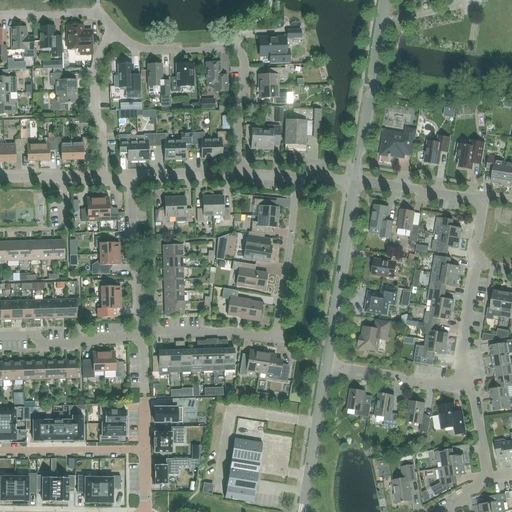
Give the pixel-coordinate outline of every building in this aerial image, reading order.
[(84,29),(84,25),(65,25),(66,50),(79,50),(79,56),(93,56),(92,29),(84,29)] [(52,56),(62,56),(61,40),(55,40),(54,27),(39,27),(40,48),(52,48),(52,56)] [(25,58),(34,57),(34,41),(27,42),(26,28),(11,29),(12,50),(24,50),(25,58)] [(287,38),(301,38),(301,29),(287,30),(287,38)] [(261,56),(286,55),(285,37),(260,38),(261,56)] [(215,89),(215,92),(228,91),(227,75),(221,76),(221,63),(206,63),(206,83),(207,83),(207,87),(215,89)] [(180,87),(194,86),(193,64),(176,64),(176,78),(171,78),(172,92),(180,92),(180,87)] [(133,98),(141,98),(140,80),(133,80),(133,65),(118,66),(118,77),(114,77),(114,87),(118,87),(119,88),(126,88),(126,97),(133,96),(133,98)] [(148,87),(148,93),(160,92),(160,96),(170,96),(169,81),(162,81),(162,65),(147,65),(148,87)] [(258,75),(259,87),(278,86),(278,79),(286,79),(286,68),(273,69),(273,74),(258,75)] [(55,85),(56,92),(77,92),(76,80),(63,80),(63,74),(50,74),(51,85),(55,85)] [(15,88),(14,88),(14,76),(1,77),(1,83),(0,83),(0,94),(16,94),(15,88)] [(279,93),(278,86),(259,87),(259,99),(274,98),(274,104),(287,104),(286,93),(279,93)] [(77,104),(77,92),(56,92),(56,100),(51,100),(52,111),(64,111),(64,104),(77,104)] [(15,99),(16,99),(16,94),(0,94),(0,114),(15,114),(15,99)] [(215,109),(214,99),(200,99),(201,110),(215,109)] [(229,111),(228,103),(218,103),(219,111),(229,111)] [(286,121),(284,151),(304,151),(305,126),(314,127),(314,110),(293,109),(292,121),(286,121)] [(305,126),(305,137),(319,138),(320,110),(314,110),(314,127),(305,126)] [(262,150),(263,130),(263,126),(262,126),(262,125),(258,124),(255,124),(255,126),(245,125),(245,138),(251,138),(251,149),(262,150)] [(263,126),(263,130),(262,150),(273,150),(273,139),(280,139),(280,127),(263,126)] [(38,161),(38,143),(27,144),(27,139),(27,129),(20,129),(20,140),(21,140),(21,152),(27,151),(27,162),(38,161)] [(412,156),(416,130),(406,129),(405,135),(384,132),(381,154),(398,157),(399,154),(412,156)] [(222,145),(230,144),(229,132),(217,132),(217,139),(211,139),(212,159),(212,160),(218,160),(218,159),(222,159),(222,145)] [(55,151),(55,138),(54,138),(54,133),(48,133),(48,138),(44,138),(44,143),(38,143),(38,161),(49,161),(49,151),(55,151)] [(185,146),(193,145),(192,133),(181,133),(181,140),(174,140),(175,160),(185,160),(185,146)] [(212,159),(211,139),(205,139),(204,133),(192,133),(193,145),(201,145),(201,159),(212,159)] [(148,147),(156,147),(155,134),(144,135),(137,136),(137,141),(138,161),(148,161),(148,147)] [(175,160),(174,140),(168,140),(167,134),(155,134),(156,147),(164,146),(164,160),(175,160)] [(128,162),(138,161),(137,141),(137,136),(131,136),(131,135),(119,135),(119,153),(127,153),(128,162)] [(83,142),(72,142),(72,160),(83,160),(83,150),(89,150),(88,137),(83,138),(83,142)] [(448,153),(450,139),(438,137),(437,143),(427,142),(424,162),(439,165),(441,152),(448,153)] [(72,160),(72,142),(61,143),(61,138),(55,138),(55,151),(61,150),(61,161),(72,160)] [(21,140),(20,140),(15,140),(15,144),(4,144),(4,162),(15,162),(15,152),(21,152),(21,140)] [(481,165),(484,143),(469,140),(469,146),(458,144),(456,159),(459,160),(458,167),(472,170),(473,164),(481,165)] [(501,185),(505,163),(499,162),(499,157),(489,156),(486,168),(493,169),(491,182),(501,184),(501,185)] [(511,164),(505,163),(501,185),(511,187),(511,183),(511,159),(511,164)] [(213,216),(213,196),(202,197),(202,209),(197,209),(197,222),(203,222),(203,216),(213,216)] [(223,196),(213,196),(213,216),(223,216),(224,221),(230,221),(230,208),(224,208),(223,196)] [(175,217),(175,197),(164,198),(165,210),(155,211),(155,223),(169,223),(169,217),(175,217)] [(185,197),(175,197),(175,217),(176,223),(192,222),(192,209),(185,209),(185,197)] [(98,218),(98,198),(87,198),(87,210),(81,210),(81,222),(88,222),(88,218),(98,218)] [(98,198),(98,218),(99,222),(118,221),(118,208),(109,209),(109,198),(98,198)] [(259,206),(258,216),(278,218),(278,208),(266,207),(267,201),(254,199),(253,205),(259,206)] [(390,239),(393,223),(386,222),(389,208),(374,206),(370,226),(382,228),(380,237),(390,239)] [(414,212),(401,210),(396,235),(405,236),(406,230),(411,231),(409,241),(417,242),(419,226),(412,225),(414,212)] [(277,229),(278,218),(258,216),(257,222),(252,222),(251,232),(248,232),(248,235),(260,237),(264,238),(265,233),(264,233),(264,227),(277,229)] [(440,230),(439,236),(460,239),(461,228),(449,226),(450,220),(437,218),(435,229),(440,230)] [(259,244),(260,237),(248,235),(244,259),(269,263),(272,246),(259,244)] [(458,249),(460,239),(439,236),(438,241),(434,241),(432,252),(444,254),(445,247),(458,249)] [(100,248),(100,255),(120,254),(119,243),(108,243),(108,237),(95,237),(95,248),(100,248)] [(64,240),(52,241),(53,260),(64,260),(64,240)] [(30,261),(29,241),(18,242),(19,261),(30,261)] [(42,260),(41,241),(29,241),(30,261),(42,260)] [(53,260),(52,241),(41,241),(42,260),(42,266),(46,266),(46,260),(53,260)] [(19,261),(18,242),(7,242),(7,261),(19,261)] [(163,245),(163,257),(182,256),(182,245),(163,245)] [(120,265),(120,254),(100,255),(100,265),(96,265),(96,272),(109,272),(109,265),(120,265)] [(182,268),(182,256),(163,257),(163,268),(182,268)] [(459,267),(450,265),(451,259),(435,256),(432,273),(458,277),(459,267)] [(403,265),(404,259),(392,257),(391,262),(374,260),(372,275),(394,278),(396,264),(403,265)] [(264,290),(267,273),(250,271),(251,265),(233,262),(232,270),(238,271),(236,285),(264,290)] [(183,279),(182,268),(163,268),(164,280),(183,279)] [(431,279),(429,290),(445,292),(446,286),(456,287),(458,277),(432,273),(431,279)] [(183,291),(183,279),(164,280),(164,292),(183,291)] [(101,288),(101,298),(121,298),(121,286),(109,287),(109,281),(96,281),(97,288),(101,288)] [(259,322),(262,303),(250,301),(250,300),(237,298),(238,291),(223,289),(222,299),(230,300),(227,315),(241,318),(241,319),(259,322)] [(394,304),(396,292),(383,289),(382,295),(369,293),(366,311),(386,314),(387,303),(394,304)] [(445,292),(429,290),(428,301),(432,301),(431,307),(452,311),(454,300),(444,299),(445,292)] [(183,303),(183,291),(164,292),(164,303),(183,303)] [(411,292),(403,291),(401,305),(408,307),(411,292)] [(500,317),(504,293),(493,291),(490,309),(488,309),(486,319),(493,320),(494,316),(500,317)] [(511,319),(511,313),(511,310),(511,293),(504,293),(500,317),(511,319)] [(121,309),(121,298),(101,298),(101,304),(97,305),(98,318),(112,317),(112,313),(116,309),(121,309)] [(55,319),(54,300),(43,301),(44,319),(55,319)] [(66,318),(65,300),(54,300),(55,319),(66,318)] [(76,300),(65,300),(66,318),(77,318),(76,300)] [(11,320),(11,302),(0,301),(0,305),(0,320),(11,320)] [(22,320),(22,301),(11,302),(11,320),(22,320)] [(33,319),(33,301),(22,301),(22,320),(33,319)] [(44,319),(43,301),(33,301),(33,319),(44,319)] [(184,314),(183,303),(164,303),(165,315),(184,314)] [(450,321),(452,311),(431,307),(430,313),(426,312),(424,323),(437,325),(438,319),(450,321)] [(387,341),(389,323),(376,321),(375,329),(363,327),(362,337),(360,337),(358,346),(360,346),(360,348),(377,351),(379,339),(387,341)] [(436,332),(437,325),(424,323),(418,322),(417,326),(420,330),(423,330),(422,334),(427,335),(426,341),(447,344),(448,334),(436,332)] [(496,336),(495,339),(507,338),(509,331),(498,329),(496,336)] [(490,346),(492,357),(509,354),(511,353),(511,340),(505,341),(506,343),(490,346)] [(445,355),(447,344),(426,341),(425,347),(420,346),(419,357),(431,359),(432,352),(445,355)] [(224,371),(223,349),(213,350),(213,371),(224,371)] [(234,349),(223,349),(224,371),(235,370),(235,366),(234,349)] [(170,372),(181,372),(180,350),(169,351),(170,372)] [(191,350),(180,350),(181,372),(192,372),(191,350)] [(202,367),(202,350),(201,350),(191,350),(192,372),(202,371),(202,367)] [(213,371),(213,350),(202,350),(202,367),(202,371),(213,371)] [(170,372),(169,351),(158,351),(158,356),(152,356),(153,372),(158,372),(158,375),(170,375),(170,372)] [(260,373),(263,353),(250,351),(248,362),(241,361),(239,374),(247,375),(247,371),(260,373)] [(104,372),(104,352),(92,352),(93,359),(81,360),(82,378),(94,378),(94,372),(104,372)] [(115,352),(104,352),(104,372),(104,378),(124,377),(124,362),(115,362),(115,352)] [(263,353),(260,373),(266,374),(265,375),(266,376),(267,378),(269,379),(287,382),(289,365),(282,364),(283,360),(275,359),(276,355),(263,353)] [(511,359),(510,360),(509,354),(492,357),(494,367),(511,365),(511,364),(511,359)] [(67,379),(66,360),(55,361),(56,379),(67,379)] [(77,360),(66,360),(67,379),(77,378),(77,360)] [(34,380),(33,361),(22,362),(23,380),(34,380)] [(45,380),(44,361),(33,361),(34,380),(45,380)] [(56,379),(55,361),(44,361),(45,380),(56,379)] [(12,381),(12,362),(1,362),(1,381),(12,381)] [(23,380),(22,362),(12,362),(12,381),(23,380)] [(511,375),(511,371),(511,365),(494,367),(495,378),(511,375)] [(511,386),(511,375),(495,378),(497,388),(507,387),(511,386)] [(207,390),(226,391),(226,382),(208,381),(207,390)] [(509,398),(507,387),(497,388),(490,390),(492,401),(509,398)] [(369,418),(371,405),(363,403),(365,392),(351,390),(348,409),(357,411),(356,416),(369,418)] [(397,429),(399,415),(392,414),(394,396),(379,394),(375,416),(385,417),(384,426),(397,429)] [(511,397),(509,398),(492,401),(493,412),(511,409),(510,405),(511,404),(511,397)] [(172,407),(154,407),(154,422),(163,422),(170,422),(181,422),(181,415),(194,415),(194,408),(195,398),(172,399),(172,407)] [(428,433),(430,419),(422,418),(424,404),(410,402),(407,421),(421,424),(420,432),(428,433)] [(456,435),(465,433),(462,412),(455,413),(454,404),(438,406),(441,429),(454,427),(456,435)] [(117,405),(99,405),(99,406),(99,416),(104,416),(104,423),(126,423),(126,410),(125,410),(125,411),(117,411),(115,411),(115,406),(117,406),(117,405)] [(15,411),(0,410),(0,420),(15,420),(15,411)] [(62,416),(62,411),(58,411),(58,416),(52,416),(52,441),(62,440),(62,416)] [(71,411),(67,411),(67,416),(62,416),(62,440),(72,440),(71,416),(71,411)] [(242,413),(239,428),(264,433),(266,423),(258,422),(259,416),(242,413)] [(43,421),(43,441),(52,441),(52,416),(48,416),(42,417),(43,421)] [(71,416),(72,440),(83,440),(82,416),(71,416)] [(0,420),(0,430),(15,430),(15,426),(15,420),(0,420)] [(32,421),(32,441),(43,441),(43,421),(32,421)] [(101,435),(98,435),(99,443),(115,442),(115,438),(116,436),(125,436),(125,424),(126,424),(126,423),(104,423),(101,423),(101,435)] [(155,433),(154,433),(154,434),(154,439),(154,446),(154,452),(154,453),(155,453),(170,453),(171,453),(171,452),(171,443),(183,443),(183,435),(183,427),(177,427),(164,427),(164,433),(155,433)] [(15,430),(0,430),(0,439),(15,440),(15,430)] [(262,443),(234,439),(234,438),(224,498),(252,503),(262,443)] [(511,459),(511,441),(507,442),(506,441),(505,440),(503,440),(494,441),(497,458),(503,457),(504,461),(511,459)] [(201,446),(192,446),(192,459),(199,459),(201,446)] [(448,450),(436,452),(437,463),(442,462),(443,468),(465,465),(463,454),(452,456),(451,450),(448,450)] [(165,465),(154,465),(154,466),(154,472),(154,478),(154,484),(154,485),(167,485),(167,484),(166,484),(166,475),(178,475),(178,466),(183,466),(189,466),(198,466),(199,459),(185,459),(165,459),(165,460),(165,465)] [(401,467),(403,479),(392,481),(396,502),(412,500),(409,482),(416,481),(414,465),(413,460),(400,462),(401,467)] [(441,483),(431,488),(435,496),(450,488),(450,485),(454,484),(457,483),(456,477),(465,475),(463,465),(465,465),(443,468),(438,469),(439,475),(441,483)] [(0,474),(0,500),(1,501),(6,501),(13,501),(14,501),(14,477),(1,477),(1,474),(0,474)] [(27,477),(14,477),(14,501),(22,501),(27,501),(28,501),(28,500),(28,491),(36,492),(36,490),(36,475),(36,474),(27,474),(27,477)] [(36,475),(36,490),(42,491),(42,501),(55,502),(55,501),(55,476),(36,475)] [(74,476),(55,476),(55,501),(55,502),(68,502),(68,489),(74,489),(74,476)] [(77,476),(77,493),(85,494),(85,502),(99,502),(99,478),(86,478),(86,476),(77,476)] [(111,479),(99,478),(99,502),(112,502),(112,489),(120,489),(120,476),(111,476),(111,479)] [(205,488),(215,489),(216,478),(207,476),(205,488)] [(479,505),(480,511),(503,511),(505,511),(503,501),(507,501),(505,494),(486,497),(487,503),(479,505)]
